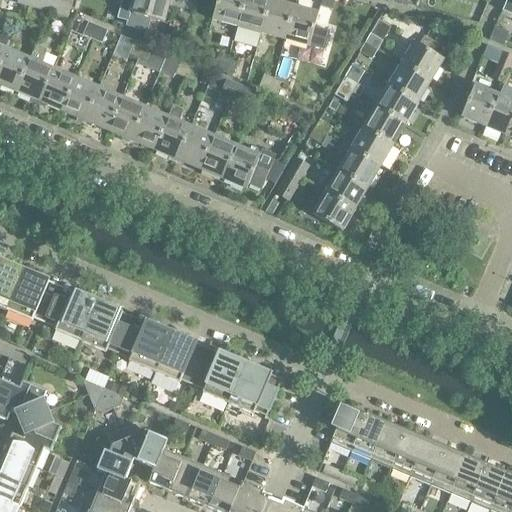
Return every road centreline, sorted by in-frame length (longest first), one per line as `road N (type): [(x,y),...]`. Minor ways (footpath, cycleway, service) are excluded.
road 1 (residential): [(474,326),(0,130)]
road 2 (residential): [(326,378),(0,242)]
road 3 (residential): [(511,455),(326,378)]
road 4 (residential): [(273,511),(326,378)]
